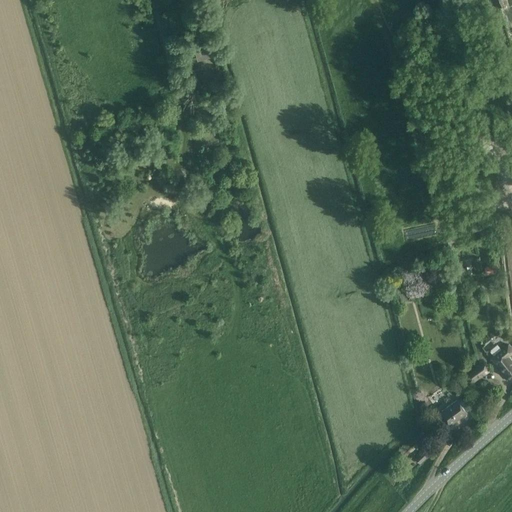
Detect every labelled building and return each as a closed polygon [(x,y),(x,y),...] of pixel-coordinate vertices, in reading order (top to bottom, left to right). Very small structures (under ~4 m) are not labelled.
[(486,274),(498,271),(497,265),(485,267),(486,274)] [(410,293),(403,294),(400,295),(402,302),(411,300),(410,293)] [(511,352),(511,350),(508,345),(491,359),(510,382),(511,380),(511,362),(507,357),(511,352)] [(473,382),(489,370),(483,361),(466,372),(473,382)] [(472,383),(463,389),(467,394),(476,388),(472,383)] [(450,400),(455,396),(450,389),(445,393),(450,400)] [(451,424),(467,413),(457,400),(441,411),(451,424)] [(420,464),(430,455),(425,449),(415,458),(420,464)]
